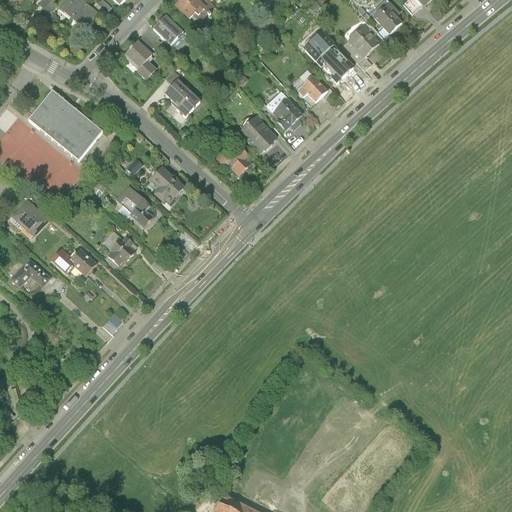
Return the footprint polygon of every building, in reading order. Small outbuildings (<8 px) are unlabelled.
[(62,4),(57,0),(45,0),(43,3),(54,13),(62,4)] [(68,0),(62,7),(76,19),(90,3),(86,0),(68,0)] [(109,0),(105,0),(103,3),(108,8),(112,12),(117,7),(109,0)] [(184,0),(178,6),(192,19),(203,8),(207,11),(215,3),(212,0),(184,0)] [(418,14),(428,6),(423,0),(411,0),(408,3),(418,14)] [(96,8),(90,3),(76,19),(95,35),(99,30),(94,26),(104,15),(102,14),(108,8),(103,3),(101,2),(96,8)] [(395,34),(407,23),(402,17),(406,14),(395,2),(378,17),(395,34)] [(371,11),(367,6),(363,10),(367,14),(371,11)] [(166,36),(174,44),(186,32),(169,16),(158,28),(166,36)] [(385,42),(370,25),(348,45),(363,62),(370,56),(385,42)] [(156,26),(142,41),(156,55),(157,55),(164,48),(159,43),(166,36),(158,28),(156,26)] [(156,55),(142,41),(130,54),(145,68),(142,71),(151,80),(161,69),(151,60),(156,55)] [(342,81),(358,67),(345,52),(329,66),(342,81)] [(377,63),(370,56),(363,62),(370,70),(377,63)] [(182,80),(185,77),(179,71),(170,79),(177,85),(182,80)] [(332,90),(319,75),(303,89),(312,99),(316,95),(321,101),(332,90)] [(302,89),(307,85),(303,79),(297,84),(302,89)] [(205,102),(182,80),(177,85),(169,93),(184,107),(181,109),(190,117),(205,102)] [(59,90),(35,119),(87,162),(111,133),(59,90)] [(307,115),(293,98),(278,112),(284,118),(280,121),(281,122),(279,124),(286,133),(296,125),(299,129),(308,122),(304,117),(307,115)] [(263,115),(244,132),(264,155),(277,144),(276,143),(282,138),(263,115)] [(244,148),(230,162),(244,176),(254,165),(249,160),(252,156),(244,148)] [(139,170),(134,166),(128,172),(133,177),(139,170)] [(182,190),(162,171),(152,182),(161,190),(155,196),(163,204),(166,201),(169,204),(182,190)] [(151,209),(129,189),(116,202),(131,217),(130,218),(144,231),(153,221),(146,214),(151,209)] [(50,223),(27,201),(11,218),(34,240),(50,223)] [(133,247),(126,241),(123,244),(121,243),(111,254),(113,255),(108,260),(119,270),(123,265),(125,267),(136,256),(130,251),(133,247)] [(187,256),(175,244),(169,250),(181,262),(187,256)] [(97,268),(80,253),(72,262),(62,254),(51,265),(68,279),(75,271),(86,281),(97,268)] [(161,276),(166,271),(156,261),(151,266),(161,276)] [(50,282),(30,264),(11,284),(16,289),(19,285),(23,288),(30,280),(42,291),(50,282)] [(85,362),(77,355),(64,368),(72,376),(85,362)] [(56,385),(46,376),(42,380),(24,398),(34,407),(56,385)] [(0,419),(1,419),(10,427),(22,418),(10,405),(8,407),(4,411),(0,407),(0,419)] [(16,446),(32,429),(22,420),(3,433),(16,446)] [(260,511),(230,497),(226,506),(225,505),(221,511),(260,511)]
